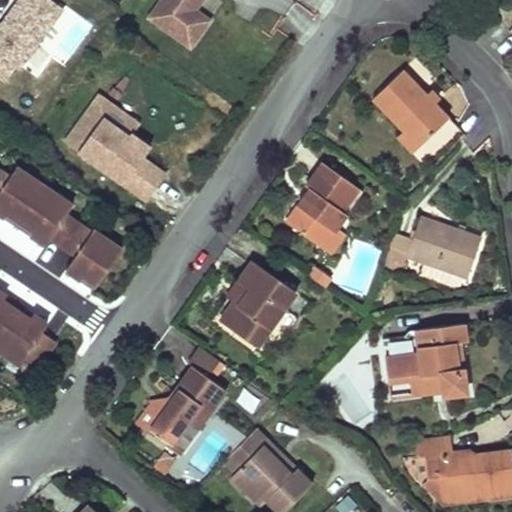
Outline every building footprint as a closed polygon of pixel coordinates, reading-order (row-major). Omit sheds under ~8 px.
[(53,0),(13,0),(0,19),(0,77),(9,84),(63,7),(53,0)] [(201,0),(162,0),(150,18),(190,47),(210,21),(194,10),(201,0)] [(372,99),(404,132),(418,147),(448,118),(434,103),(427,95),(402,70),(372,99)] [(145,156),(153,144),(134,131),(142,120),(96,91),(60,144),(147,201),(167,170),(145,156)] [(427,95),(434,103),(438,99),(435,95),(431,91),(427,95)] [(412,153),(418,147),(404,132),(398,138),(412,153)] [(362,191),(323,162),(305,186),(309,189),(314,192),(302,209),(297,206),(286,222),(321,248),(336,227),(362,191)] [(13,177),(0,168),(0,213),(5,217),(8,213),(24,223),(38,233),(35,237),(48,246),(51,241),(76,259),(68,271),(79,278),(81,275),(98,287),(122,251),(69,214),(65,220),(59,215),(67,203),(26,175),(17,187),(10,182),(13,177)] [(17,187),(26,175),(19,170),(13,177),(10,182),(17,187)] [(309,189),(297,206),(302,209),(314,192),(309,189)] [(65,220),(69,214),(74,208),(67,203),(59,215),(65,220)] [(8,213),(5,217),(21,227),(24,223),(8,213)] [(420,217),(412,241),(393,234),(388,251),(383,265),(402,271),(407,257),(424,263),(420,275),(448,285),(460,284),(463,277),(467,278),(481,237),(420,217)] [(38,233),(24,223),(21,227),(35,237),(38,233)] [(344,233),(336,227),(321,248),(330,254),(344,233)] [(220,321),(257,347),(296,292),(252,261),(238,281),(244,285),(233,301),(220,321)] [(330,278),(315,267),(308,275),(324,287),(330,278)] [(81,275),(79,278),(96,290),(98,287),(81,275)] [(244,285),(238,281),(227,297),(233,301),(244,285)] [(0,357),(15,367),(23,355),(29,358),(25,364),(40,374),(59,345),(44,334),(48,328),(36,320),(33,325),(19,316),(2,304),(5,299),(0,296),(0,357)] [(2,304),(19,316),(22,311),(5,299),(2,304)] [(22,311),(19,316),(33,325),(36,320),(22,311)] [(466,342),(464,324),(416,331),(419,354),(385,358),(388,383),(409,380),(411,396),(429,393),(429,388),(442,386),(442,391),(443,396),(466,393),(463,370),(458,370),(454,344),(459,343),(466,342)] [(385,358),(419,354),(416,331),(409,331),(403,338),(382,340),(385,358)] [(459,343),(454,344),(458,370),(463,370),(461,357),(459,343)] [(15,367),(21,371),(25,364),(29,358),(23,355),(15,367)] [(145,430),(179,455),(226,390),(192,366),(168,399),(165,404),(156,405),(157,414),(145,430)] [(168,399),(152,401),(136,424),(145,430),(157,414),(156,405),(165,404),(168,399)] [(268,441),(256,429),(229,457),(240,467),(234,473),(231,477),(260,506),(266,500),(278,511),(284,511),(312,484),(296,468),(291,474),(263,446),(268,441)] [(511,456),(511,451),(474,455),(474,459),(460,460),(452,454),(450,437),(413,442),(415,459),(435,457),(436,469),(422,484),(437,499),(444,492),(473,488),(475,500),(511,494),(511,456)] [(263,446),(291,474),(296,468),(268,441),(263,446)] [(155,468),(164,475),(176,459),(166,452),(155,468)] [(474,459),(474,455),(469,452),(452,454),(460,460),(474,459)] [(229,457),(223,462),(234,473),(240,467),(229,457)] [(435,457),(415,459),(418,480),(422,484),(436,469),(435,457)] [(444,492),(437,499),(441,504),(475,500),(473,488),(444,492)]
